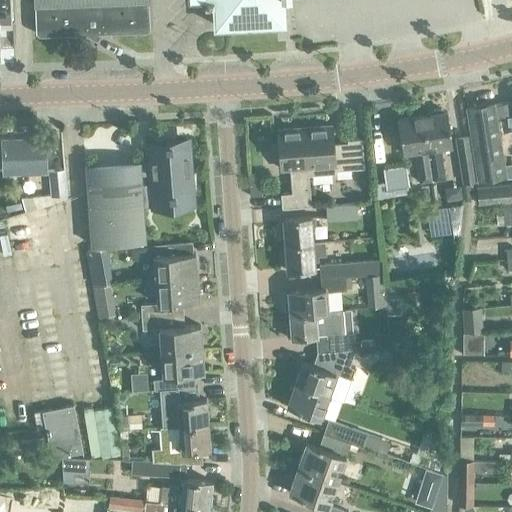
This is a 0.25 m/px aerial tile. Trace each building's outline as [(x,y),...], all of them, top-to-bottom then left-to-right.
[(0,0),(0,37),(0,34),(0,25),(11,25),(10,0),(0,0)] [(101,34),(147,32),(150,29),(149,0),(34,0),(35,6),(36,32),(39,35),(85,34),(97,41),(101,34)] [(206,0),(206,6),(215,6),(216,26),(285,23),(284,5),(287,5),(288,0),(206,0)] [(473,151),(477,180),(477,182),(504,179),(497,118),(511,116),(511,101),(495,103),(495,101),(468,104),(473,151)] [(421,116),(426,149),(452,145),(447,112),(444,112),(444,110),(440,107),(433,109),(430,112),(431,115),(421,116)] [(428,162),(426,149),(421,116),(399,120),(403,153),(414,151),(419,183),(430,181),(429,175),(428,162)] [(332,124),(305,127),(309,175),(336,172),(336,169),(365,167),(362,138),(348,139),(348,142),(333,143),(332,124)] [(311,205),(309,175),(305,127),(278,129),(281,169),(290,168),(293,192),(281,193),(282,208),(311,205)] [(152,159),(141,160),(142,181),(154,180),(156,202),(192,200),(186,138),(151,142),(152,159)] [(3,173),(43,172),(42,142),(2,143),(3,173)] [(464,182),(477,180),(473,151),(460,153),(464,182)] [(428,162),(429,175),(444,173),(442,160),(428,162)] [(90,245),(145,241),(139,162),(86,166),(90,245)] [(387,187),(408,184),(405,163),(384,167),(387,187)] [(51,194),(66,193),(65,169),(50,170),(51,194)] [(504,214),(511,213),(511,208),(511,203),(511,202),(511,192),(511,186),(478,188),(479,205),(503,203),(504,214)] [(51,194),(37,196),(39,208),(52,204),(51,194)] [(356,203),(338,204),(326,206),(328,219),(357,216),(356,203)] [(462,204),(443,207),(448,238),(458,237),(462,204)] [(285,245),(313,242),(311,216),(283,218),(285,245)] [(156,280),(197,277),(196,253),(192,253),(192,242),(132,246),(132,258),(154,256),(156,280)] [(313,242),(285,245),(288,271),(315,268),(314,256),(327,255),(326,242),(313,242)] [(344,277),(354,276),(365,275),(377,274),(376,259),(343,261),(344,277)] [(109,264),(90,268),(94,285),(112,282),(109,264)] [(377,274),(365,275),(367,291),(384,290),(383,274),(377,274)] [(290,313),(327,310),(325,291),(350,289),(354,283),(354,276),(344,277),(321,278),(322,288),(288,290),(290,313)] [(142,316),(183,313),(182,302),(199,301),(197,277),(156,280),(156,290),(172,289),(173,303),(142,305),(142,316)] [(113,299),(96,302),(98,316),(116,314),(113,299)] [(387,313),(397,312),(396,299),(386,300),(387,313)] [(331,310),(327,310),(290,313),(291,326),(288,326),(289,336),(292,336),(292,339),(315,337),(316,350),(345,349),(343,333),(333,334),(331,310)] [(161,352),(202,349),(201,325),(183,326),(183,313),(142,316),(143,330),(159,329),(161,352)] [(485,330),(465,330),(465,345),(485,346),(485,330)] [(374,339),(360,340),(361,347),(375,346),(374,339)] [(161,390),(176,389),(175,375),(204,373),(202,349),(161,352),(162,378),(153,379),(154,390),(161,390)] [(328,395),(335,374),(350,380),(354,368),(349,366),(355,349),(316,350),(311,364),(303,361),(295,383),(328,395)] [(511,368),(511,360),(502,361),(502,369),(511,368)] [(320,418),(328,395),(295,383),(287,406),(320,418)] [(163,426),(189,424),(208,423),(206,399),(177,401),(177,400),(177,398),(161,399),(163,426)] [(72,405),(43,411),(53,457),(81,451),(72,405)] [(89,428),(98,427),(98,409),(88,409),(89,428)] [(489,425),(489,415),(461,414),(461,425),(489,425)] [(323,432),(351,442),(362,446),(366,435),(327,421),(323,432)] [(208,423),(189,424),(163,426),(164,428),(162,428),(163,450),(154,450),(154,461),(176,462),(179,462),(204,463),(202,449),(210,449),(208,423)] [(297,467),(338,481),(346,456),(351,442),(323,432),(318,446),(306,442),(297,467)] [(461,437),(460,448),(475,449),(475,437),(461,437)] [(123,447),(122,459),(130,459),(129,447),(123,447)] [(460,459),(460,482),(474,483),(474,470),(474,460),(460,459)] [(179,462),(176,462),(151,461),(151,474),(179,475),(179,462)] [(332,496),(338,481),(297,467),(288,492),(316,502),(312,511),(329,511),(332,506),(329,505),(332,496)] [(427,470),(422,486),(438,492),(433,509),(431,511),(446,511),(447,477),(427,470)] [(181,506),(208,507),(211,481),(183,478),(182,488),(161,486),(159,503),(181,506)] [(460,482),(459,505),(473,506),(474,483),(460,482)] [(431,507),(435,492),(407,483),(403,498),(431,507)] [(0,494),(0,511),(18,511),(20,497),(0,494)] [(98,511),(100,500),(87,499),(85,511),(98,511)] [(109,499),(108,508),(128,510),(129,501),(109,499)] [(181,506),(159,503),(130,501),(130,510),(153,511),(207,511),(208,507),(181,506)]
